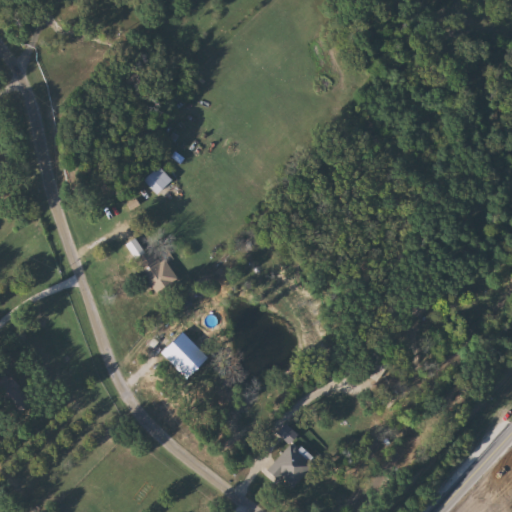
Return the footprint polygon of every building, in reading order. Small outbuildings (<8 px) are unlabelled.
[(160,194),(147,178),(163,164),(176,180),(160,194)] [(164,261),(168,259),(181,278),(157,294),(135,261),(155,248),(164,261)] [(373,368),(364,360),(374,349),(391,363),(377,380),(368,373),(373,368)] [(20,416),(0,396),(0,370),(3,367),(36,401),(20,416)] [(271,467),(294,443),(317,464),(294,488),(271,467)]
